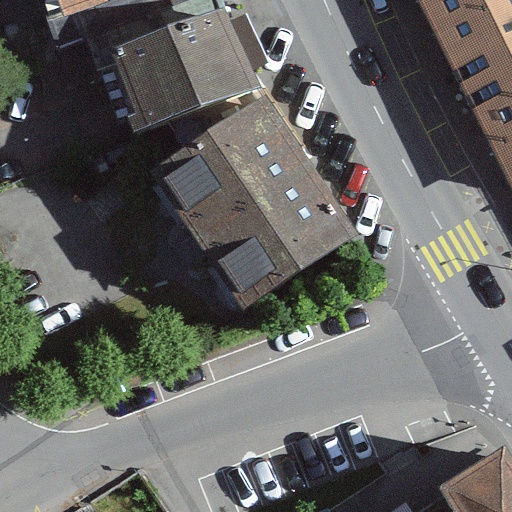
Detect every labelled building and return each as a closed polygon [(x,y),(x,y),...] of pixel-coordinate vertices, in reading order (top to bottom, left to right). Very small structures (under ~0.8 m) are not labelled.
[(103,0),(59,0),(64,14),(103,0)] [(511,0),(410,0),(511,198),(511,0)] [(223,5),(116,45),(150,134),(257,94),(223,5)] [(267,96),(154,167),(242,308),(356,238),(267,96)] [(511,511),(511,449),(510,447),(444,490),(458,511),(511,511)]
